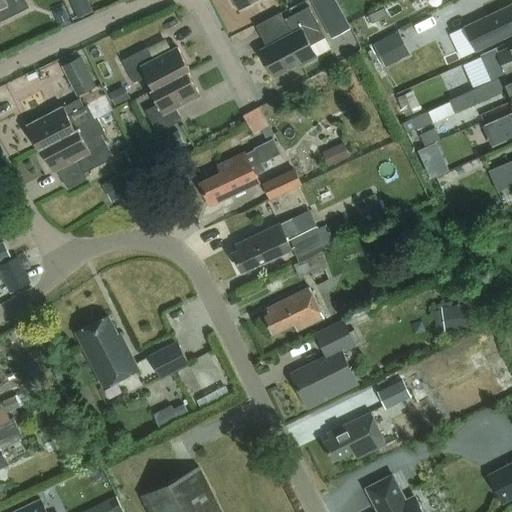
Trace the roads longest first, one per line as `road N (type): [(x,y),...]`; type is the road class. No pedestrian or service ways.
road 1 (residential): [(319,511),(187,255),(162,240),(130,237),(56,262)]
road 2 (residential): [(0,72),(150,0)]
